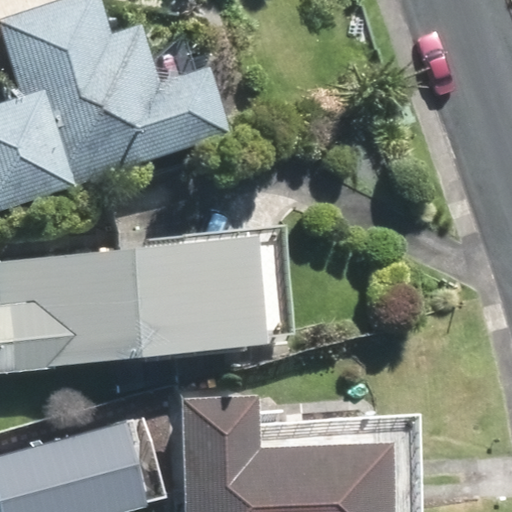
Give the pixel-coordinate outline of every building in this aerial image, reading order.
[(0,51),(17,99),(0,105),(0,202),(201,133),(182,79),(143,92),(123,33),(92,44),(76,0),(68,0),(0,23),(0,51)] [(178,253),(117,260),(126,346),(238,335),(231,264),(179,269),(178,253)] [(0,364),(113,353),(103,257),(0,266),(0,364)] [(239,402),(175,405),(179,511),(370,511),(367,450),(241,456),(239,402)] [(120,413),(0,444),(0,511),(78,511),(142,496),(120,413)]
